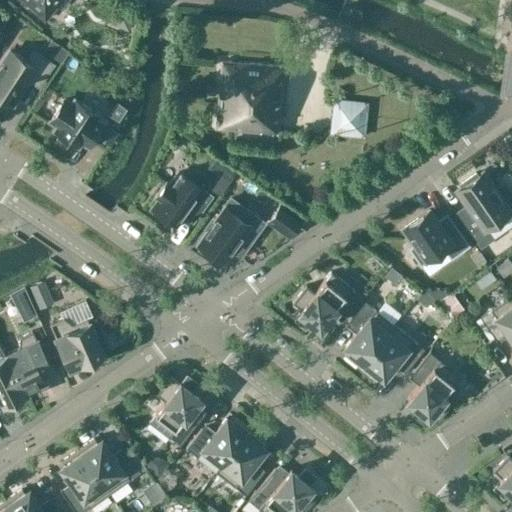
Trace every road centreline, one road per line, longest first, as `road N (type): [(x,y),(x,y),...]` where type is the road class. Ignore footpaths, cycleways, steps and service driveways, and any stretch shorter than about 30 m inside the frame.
road 1 (residential): [(222,311),(505,109),(295,10),(230,0)]
road 2 (unclassified): [(222,311),(0,155)]
road 3 (unclassified): [(415,466),(222,311)]
road 4 (unclassified): [(194,331),(389,483)]
road 5 (unclassified): [(0,194),(194,331)]
road 6 (residential): [(0,468),(194,331)]
